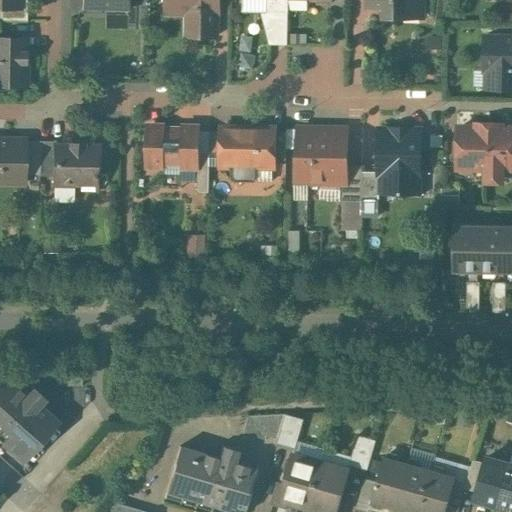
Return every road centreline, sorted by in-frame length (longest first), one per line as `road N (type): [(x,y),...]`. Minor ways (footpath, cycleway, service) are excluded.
road 1 (residential): [(107,315),(511,326)]
road 2 (residential): [(128,101),(444,104)]
road 3 (residential): [(128,101),(123,261),(107,315)]
